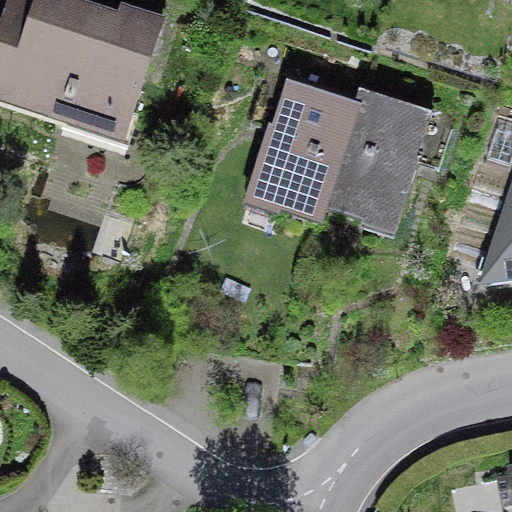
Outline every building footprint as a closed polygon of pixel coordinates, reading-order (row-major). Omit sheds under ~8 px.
[(171,37),(52,0),(14,0),(0,46),(0,119),(132,161),(171,37)] [(322,204),(356,108),(294,86),(252,205),(314,227),(322,204)] [(356,108),(322,204),(411,235),(451,120),(363,89),(356,108)] [(511,212),(491,277),(511,273),(511,212)] [(246,287),(197,280),(190,337),(237,342),(246,287)] [(296,295),(246,287),(237,342),(287,350),(296,295)] [(511,511),(511,481),(501,484),(507,511),(511,511)]
